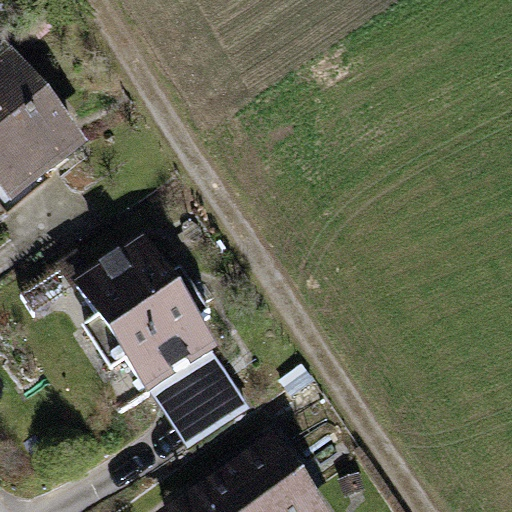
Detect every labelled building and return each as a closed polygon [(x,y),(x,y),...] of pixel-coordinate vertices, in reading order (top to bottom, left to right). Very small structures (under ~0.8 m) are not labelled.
[(8,65),(0,71),(0,186),(12,201),(76,149),(8,65)] [(90,280),(78,288),(148,395),(150,394),(161,410),(220,371),(209,355),(212,353),(195,327),(210,317),(193,290),(177,300),(141,246),(90,280)] [(90,280),(77,261),(21,297),(34,317),(78,288),(90,280)] [(220,371),(161,410),(187,450),(247,411),(220,371)] [(240,472),(183,511),(316,511),(271,449),(268,451),(261,440),(233,461),(240,472)]
